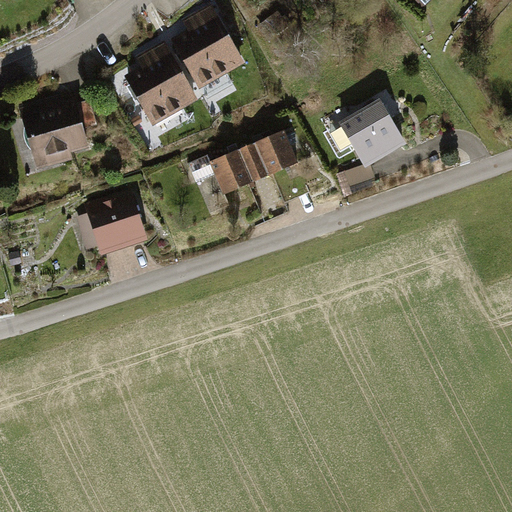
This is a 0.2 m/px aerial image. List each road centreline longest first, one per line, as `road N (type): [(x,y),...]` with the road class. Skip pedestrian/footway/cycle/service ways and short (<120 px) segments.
road 1 (residential): [(0,330),(511,159)]
road 2 (residential): [(0,74),(52,56),(137,0)]
